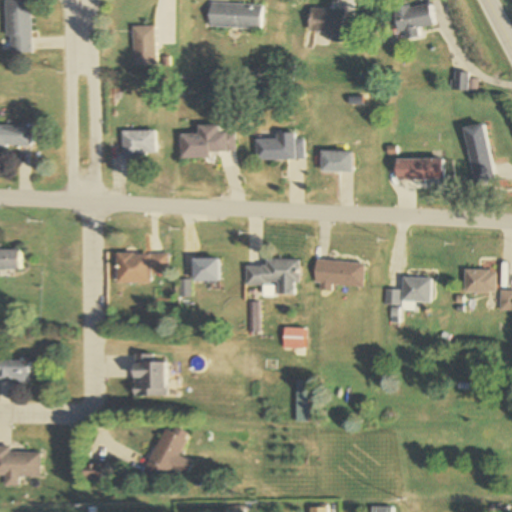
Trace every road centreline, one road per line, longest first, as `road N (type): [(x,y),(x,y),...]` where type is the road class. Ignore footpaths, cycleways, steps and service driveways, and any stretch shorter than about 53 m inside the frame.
road 1 (residential): [(0,201),(511,221)]
road 2 (residential): [(91,207),(91,418),(0,415)]
road 3 (residential): [(91,207),(86,0)]
